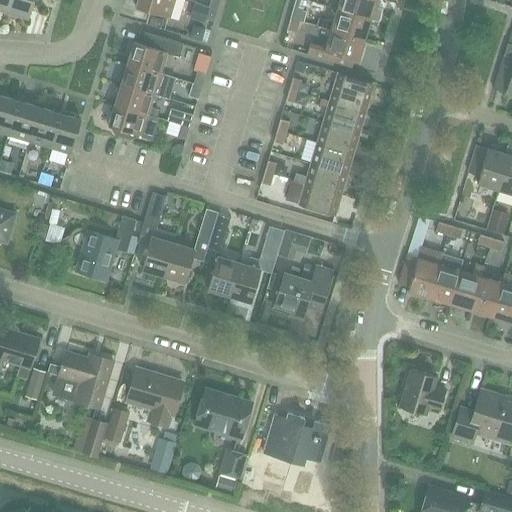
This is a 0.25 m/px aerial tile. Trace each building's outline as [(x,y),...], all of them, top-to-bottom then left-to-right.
[(0,0),(0,10),(6,12),(9,0),(0,0)] [(9,0),(6,12),(29,19),(34,0),(9,0)] [(171,17),(176,0),(138,0),(137,7),(171,17)] [(211,0),(210,7),(218,9),(220,0),(211,0)] [(296,0),(291,18),(301,21),(304,9),(308,9),(310,0),(296,0)] [(339,0),(337,8),(371,19),(376,0),(339,0)] [(206,18),(215,21),(218,9),(210,7),(206,18)] [(317,26),(331,29),(365,39),(371,19),(337,8),(333,21),(319,18),(317,26)] [(151,16),(149,24),(157,27),(159,19),(151,16)] [(283,46),(292,49),(301,21),(291,18),(283,46)] [(193,25),(190,37),(191,37),(202,40),(205,29),(205,28),(193,25)] [(312,42),(308,53),(352,66),(355,59),(359,60),(365,39),(331,29),(326,46),(312,42)] [(134,41),(128,63),(162,74),(168,53),(180,56),(184,43),(146,31),(142,44),(134,41)] [(511,35),(499,77),(495,88),(506,92),(511,93),(511,35)] [(193,70),(198,71),(194,83),(202,86),(211,56),(199,53),(193,70)] [(128,63),(122,84),(156,94),(162,74),(128,63)] [(322,98),(367,112),(375,82),(339,71),(336,79),(329,100),(322,98)] [(294,77),(290,89),(299,92),(302,82),(303,80),(294,77)] [(302,82),(299,92),(307,94),(310,84),(302,82)] [(191,95),(199,97),(202,86),(194,83),(191,95)] [(122,84),(115,105),(157,117),(159,109),(152,107),(156,94),(122,84)] [(290,89),(287,100),(296,103),(299,92),(290,89)] [(0,94),(0,131),(9,135),(18,100),(0,94)] [(327,106),(323,121),(361,132),(367,112),(322,98),(320,104),(327,106)] [(18,100),(9,135),(28,140),(39,106),(18,100)] [(109,125),(110,126),(115,135),(130,140),(139,134),(150,138),(154,124),(157,117),(115,105),(109,125)] [(39,106),(28,140),(50,147),(61,113),(39,106)] [(185,112),(182,125),(190,127),(194,115),(185,112)] [(61,113),(50,147),(71,153),(82,119),(61,113)] [(281,119),(278,130),(287,133),(290,121),(281,119)] [(323,121),(317,142),(354,153),(361,132),(323,121)] [(178,137),(186,139),(190,127),(182,125),(178,137)] [(278,130),(274,141),(284,144),(284,143),(291,145),(294,136),(287,134),(287,133),(278,130)] [(478,145),(469,172),(480,176),(478,184),(499,190),(510,155),(511,155),(511,140),(510,140),(506,153),(489,147),(489,148),(478,145)] [(317,142),(310,163),(348,173),(354,153),(317,142)] [(172,147),(171,153),(181,156),(183,146),(177,144),(172,147)] [(265,172),(274,175),(275,174),(278,164),(279,160),(285,162),(287,156),(271,151),(265,172)] [(511,155),(510,155),(499,190),(511,193),(511,195),(510,201),(511,201),(511,155)] [(2,160),(0,165),(0,170),(11,174),(14,163),(2,160)] [(294,180),(304,183),(342,194),(348,173),(310,163),(306,176),(296,173),(294,180)] [(278,164),(275,174),(284,177),(288,167),(278,164)] [(265,172),(262,182),(271,185),(274,175),(265,172)] [(40,174),(38,183),(50,187),(53,178),(40,174)] [(304,183),(298,204),(336,215),(342,194),(304,183)] [(153,192),(139,241),(150,245),(143,269),(163,275),(175,234),(157,229),(166,196),(153,192)] [(49,201),(45,216),(49,218),(54,203),(49,201)] [(0,239),(7,242),(16,213),(0,207),(0,239)] [(175,234),(163,275),(185,282),(192,257),(203,260),(218,211),(207,208),(195,247),(174,241),(176,234),(175,234)] [(218,211),(203,260),(216,264),(208,289),(229,295),(239,261),(220,255),(232,215),(218,211)] [(127,252),(137,219),(123,215),(116,237),(90,229),(77,270),(106,279),(115,248),(127,252)] [(491,217),(487,229),(504,234),(507,222),(491,217)] [(436,231),(449,235),(452,225),(439,221),(436,231)] [(452,225),(449,235),(460,238),(463,228),(452,225)] [(239,261),(229,295),(251,302),(260,269),(272,273),(276,260),(278,254),(280,248),(285,231),(271,227),(261,261),(252,258),(250,264),(239,261)] [(280,248),(278,254),(288,257),(294,259),(301,235),(285,230),(285,231),(280,248)] [(480,234),(477,244),(490,247),(493,237),(480,234)] [(493,237),(490,247),(502,251),(505,241),(493,237)] [(409,290),(430,297),(443,254),(423,248),(420,258),(409,254),(400,283),(410,286),(409,290)] [(443,254),(430,297),(450,303),(461,268),(463,260),(443,254)] [(316,265),(314,271),(304,268),(302,275),(285,270),(275,304),(291,309),(290,313),(302,317),(306,305),(321,309),(333,270),(316,265)] [(461,268),(450,303),(471,309),(481,275),(461,268)] [(502,281),(491,316),(511,321),(511,284),(511,283),(511,274),(505,272),(502,281)] [(481,275),(471,309),(491,316),(502,281),(481,275)] [(27,378),(30,369),(39,338),(1,326),(0,329),(0,358),(21,365),(17,375),(27,378)] [(53,392),(75,399),(100,406),(114,361),(89,353),(88,357),(66,350),(61,367),(58,376),(53,392)] [(51,364),(48,373),(58,376),(61,367),(51,364)] [(46,371),(34,367),(25,396),(38,399),(46,371)] [(173,414),(183,382),(137,368),(127,400),(152,408),(149,419),(168,425),(171,414),(173,414)] [(428,409),(439,412),(446,389),(435,385),(438,376),(411,368),(399,406),(426,414),(428,409)] [(241,437),(252,403),(206,389),(196,423),(241,437)] [(511,443),(511,442),(511,403),(496,399),(497,395),(482,390),(475,413),(462,409),(453,437),(473,443),(476,432),(511,443)] [(120,442),(121,442),(130,411),(114,407),(105,437),(105,438),(104,441),(119,445),(120,442)] [(330,426),(289,413),(288,418),(275,414),(264,452),(304,464),(307,456),(320,460),(330,426)] [(8,418),(6,425),(15,427),(17,420),(8,418)] [(92,418),(81,452),(98,457),(99,454),(103,441),(108,424),(107,423),(92,418)] [(159,438),(150,469),(166,473),(176,443),(178,435),(165,432),(162,439),(159,438)] [(239,478),(246,455),(228,450),(221,473),(239,478)] [(219,476),(215,488),(233,494),(237,481),(219,476)] [(465,511),(469,498),(430,487),(422,511),(465,511)] [(480,511),(482,511),(511,511),(511,499),(486,492),(480,511)]
